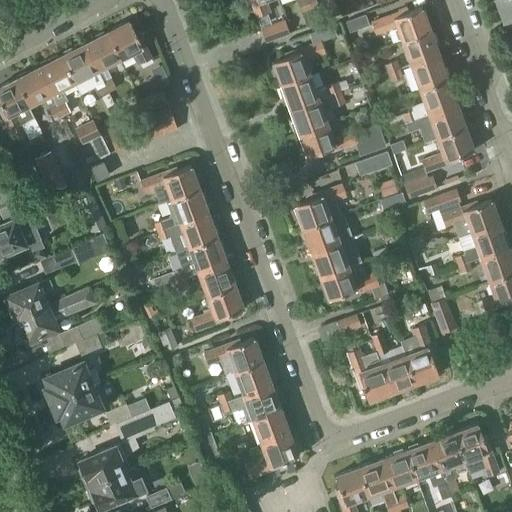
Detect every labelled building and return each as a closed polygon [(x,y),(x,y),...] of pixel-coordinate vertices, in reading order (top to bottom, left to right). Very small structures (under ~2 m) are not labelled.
[(263,0),(249,0),(256,17),(267,13),(263,0)] [(301,12),(310,9),(306,0),(298,0),(297,0),(301,12)] [(306,0),(310,9),(318,6),(316,0),(306,0)] [(511,0),(494,0),(503,23),(511,19),(511,0)] [(401,40),(430,30),(421,7),(409,12),(407,9),(371,22),(375,34),(396,26),(401,40)] [(349,32),(368,25),(365,15),(346,21),(349,32)] [(108,32),(120,60),(134,53),(140,64),(151,58),(138,32),(135,34),(131,25),(129,21),(108,32)] [(265,42),(284,35),(289,33),(285,21),(261,30),(265,42)] [(333,26),(308,35),(311,44),(320,40),(336,35),(333,26)] [(410,65),(439,55),(430,30),(401,40),(410,65)] [(98,71),(120,60),(108,32),(84,44),(98,71)] [(281,85),(307,75),(302,60),(325,52),(320,40),(284,54),(285,57),(272,61),(281,85)] [(84,44),(61,56),(73,81),(74,83),(79,92),(95,84),(96,86),(103,82),(97,71),(98,71),(84,44)] [(419,89),(447,79),(439,55),(410,65),(419,89)] [(74,83),(73,81),(61,56),(38,68),(51,95),(57,105),(65,101),(66,101),(61,90),(74,83)] [(388,73),(399,69),(396,61),(385,65),(388,73)] [(57,105),(51,95),(38,68),(15,79),(28,106),(40,100),(46,111),(49,109),(57,105)] [(388,73),(388,74),(391,81),(402,77),(399,69),(388,73)] [(170,82),(164,70),(153,75),(159,88),(170,82)] [(288,105),(290,109),(316,99),(327,95),(326,91),(324,87),(313,91),(307,75),(281,85),(288,105)] [(111,95),(118,91),(112,78),(104,82),(109,92),(111,95)] [(14,138),(25,133),(21,125),(33,119),(28,107),(28,106),(15,79),(0,87),(0,110),(10,130),(14,138)] [(428,114),(456,104),(447,79),(419,89),(424,101),(410,106),(411,110),(413,109),(417,118),(428,114)] [(101,96),(109,92),(104,82),(103,82),(96,86),(101,96)] [(326,91),(327,95),(339,91),(335,83),(324,87),(326,91)] [(144,113),(168,104),(163,91),(139,100),(144,113)] [(291,112),(298,133),(325,124),(321,111),(343,103),(339,91),(327,95),(316,99),(290,109),(291,112)] [(57,105),(62,116),(70,112),(65,101),(57,105)] [(465,128),(456,104),(428,114),(417,118),(405,122),(404,122),(408,132),(419,128),(424,142),(437,138),(465,128)] [(55,120),(62,116),(57,105),(49,109),(55,120)] [(132,121),(141,143),(177,129),(169,107),(132,121)] [(405,122),(417,118),(413,109),(411,110),(402,113),(405,122)] [(81,145),(99,136),(92,120),(73,128),(81,145)] [(128,147),(141,143),(132,121),(120,126),(128,147)] [(357,142),(353,132),(353,130),(330,138),(325,124),(298,133),(307,157),(319,152),(321,155),(354,143),(357,142)] [(357,142),(354,143),(358,154),(384,144),(377,124),(353,132),(357,142)] [(116,152),(128,147),(120,126),(108,130),(116,152)] [(465,128),(437,138),(442,152),(420,160),(425,172),(461,159),(460,156),(473,151),(465,128)] [(389,143),(392,153),(405,148),(402,139),(389,143)] [(66,185),(49,150),(33,158),(46,186),(62,187),(66,185)] [(354,162),(354,163),(359,176),(391,164),(386,151),(354,162)] [(86,165),(96,160),(92,156),(84,160),(86,165)] [(97,180),(109,174),(103,161),(91,167),(97,180)] [(20,165),(11,169),(18,184),(27,180),(20,165)] [(170,199),(199,189),(190,165),(177,170),(176,168),(140,181),(144,192),(152,189),(158,204),(165,201),(170,199)] [(83,187),(83,173),(70,172),(70,187),(83,187)] [(409,198),(436,188),(431,175),(404,184),(409,198)] [(114,180),(117,191),(126,188),(122,177),(114,180)] [(392,179),(378,184),(382,196),(396,191),(392,179)] [(301,225),(302,228),(309,225),(330,218),(330,217),(340,213),(334,199),(346,194),(342,184),(305,197),(306,200),(293,205),(301,225)] [(179,224),(208,213),(199,189),(170,199),(165,201),(170,214),(168,218),(165,220),(167,225),(168,228),(179,224)] [(438,209),(458,202),(460,201),(455,189),(421,201),(426,213),(431,212),(438,209)] [(382,209),(390,206),(404,201),(400,191),(378,199),(382,209)] [(105,225),(91,194),(77,200),(91,231),(105,225)] [(458,202),(438,209),(444,226),(452,223),(457,237),(471,233),(493,225),(499,223),(491,199),(478,204),(477,201),(459,207),(458,202)] [(0,255),(12,250),(22,246),(30,263),(45,257),(42,248),(44,248),(29,213),(13,219),(0,224),(0,255)] [(188,248),(217,237),(208,213),(179,224),(168,228),(170,236),(171,236),(171,238),(183,234),(188,248)] [(302,228),(311,252),(339,242),(333,225),(330,218),(309,225),(302,228)] [(157,232),(168,228),(167,225),(165,220),(154,224),(154,225),(157,232)] [(465,253),(468,261),(480,257),(508,247),(500,225),(499,223),(493,225),(471,233),(457,237),(463,253),(465,253)] [(171,236),(170,236),(168,228),(157,232),(160,240),(171,236)] [(102,233),(81,242),(89,259),(109,250),(102,233)] [(177,252),(182,268),(186,277),(197,272),(226,262),(217,237),(188,248),(177,252)] [(353,246),(350,238),(339,242),(311,252),(319,276),(348,266),(342,251),(353,246)] [(39,261),(44,273),(76,260),(70,247),(39,261)] [(480,257),(488,281),(511,272),(511,258),(508,247),(480,257)] [(457,265),(468,261),(465,253),(463,253),(454,256),(457,265)] [(460,273),(471,269),(468,261),(457,265),(460,273)] [(206,297),(235,286),(226,262),(197,272),(206,297)] [(342,298),(370,287),(374,299),(387,294),(383,283),(378,284),(374,273),(365,276),(360,262),(348,266),(319,276),(328,299),(341,295),(342,298)] [(425,276),(437,272),(434,263),(422,268),(425,276)] [(174,281),(186,277),(182,268),(171,272),(174,281)] [(175,282),(174,281),(171,272),(152,279),(156,288),(175,282)] [(477,312),(484,310),(484,312),(511,302),(511,272),(488,281),(494,295),(474,302),(477,312)] [(174,281),(175,282),(177,289),(189,285),(186,277),(174,281)] [(15,319),(47,305),(42,293),(53,288),(48,278),(38,283),(37,283),(6,296),(15,319)] [(235,286),(206,297),(212,311),(191,319),(195,330),(231,317),(230,314),(243,309),(235,286)] [(430,302),(445,297),(440,286),(426,291),(430,302)] [(67,314),(95,302),(88,288),(47,305),(15,319),(15,320),(17,319),(27,342),(28,342),(31,349),(44,344),(44,343),(43,341),(41,336),(57,329),(51,315),(54,313),(54,314),(65,309),(67,314)] [(411,308),(424,303),(420,292),(407,297),(411,308)] [(441,332),(442,332),(455,327),(445,297),(430,302),(441,332)] [(340,333),(360,326),(356,314),(336,321),(340,333)] [(97,317),(57,334),(63,348),(74,342),(75,343),(103,331),(97,317)] [(405,355),(415,383),(438,375),(433,362),(436,360),(423,324),(412,328),(419,349),(405,355)] [(164,351),(177,346),(169,327),(157,332),(164,351)] [(103,331),(75,343),(80,355),(108,343),(103,331)] [(391,360),(380,332),(370,336),(375,351),(380,364),(391,392),(415,383),(405,355),(391,360)] [(233,371),(262,360),(254,338),(241,342),(240,339),(203,353),(207,364),(219,360),(224,374),(233,371)] [(347,352),(360,388),(363,387),(368,400),(391,392),(380,364),(375,351),(361,356),(358,348),(347,352)] [(169,357),(173,367),(179,365),(181,359),(179,353),(169,357)] [(243,395),(271,385),(270,380),(262,360),(233,371),(243,395)] [(49,403),(89,386),(84,374),(88,372),(83,361),(44,378),(47,387),(44,389),(49,403)] [(252,420),(280,410),(271,385),(243,395),(231,400),(234,408),(238,410),(241,409),(246,421),(251,420),(252,420)] [(89,386),(49,403),(56,418),(60,416),(63,424),(103,407),(99,397),(94,399),(89,386)] [(171,386),(164,388),(168,399),(175,396),(171,386)] [(220,404),(231,399),(228,392),(217,395),(220,404)] [(88,485),(124,470),(119,458),(138,450),(133,438),(153,430),(152,427),(175,418),(173,415),(184,411),(179,398),(133,417),(134,418),(115,425),(123,442),(78,461),(88,485)] [(149,409),(144,398),(126,406),(125,405),(105,413),(110,425),(126,418),(149,409)] [(234,408),(231,400),(231,399),(220,404),(223,412),(234,408)] [(261,444),(289,433),(280,410),(252,420),(261,444)] [(200,439),(211,435),(203,415),(193,418),(200,439)] [(482,437),(477,424),(455,432),(465,460),(464,461),(468,474),(485,468),(488,476),(498,472),(485,436),(482,437)] [(452,465),(464,461),(465,460),(455,432),(431,441),(441,469),(450,496),(459,493),(453,478),(456,477),(452,465)] [(245,466),(249,478),(286,464),(285,461),(298,456),(289,433),(261,444),(266,459),(245,466)] [(211,435),(200,439),(208,459),(219,455),(211,435)] [(450,496),(441,469),(431,441),(406,450),(416,478),(431,473),(441,499),(450,496)] [(391,487),(416,478),(406,450),(381,459),(391,487)] [(395,497),(391,487),(381,459),(357,467),(367,496),(379,491),(383,502),(395,497)] [(356,511),(353,501),(367,496),(357,467),(334,476),(339,489),(336,490),(343,511),(356,511)] [(124,470),(88,485),(97,509),(144,490),(139,478),(129,482),(124,470)] [(226,493),(237,488),(231,475),(220,479),(226,493)] [(145,496),(150,508),(170,499),(165,487),(145,496)] [(408,507),(403,494),(395,497),(400,510),(408,507)] [(227,511),(234,511),(248,506),(243,496),(224,504),(227,511)] [(395,497),(383,502),(386,511),(393,511),(400,510),(395,497)] [(149,511),(176,511),(173,502),(149,511)]
